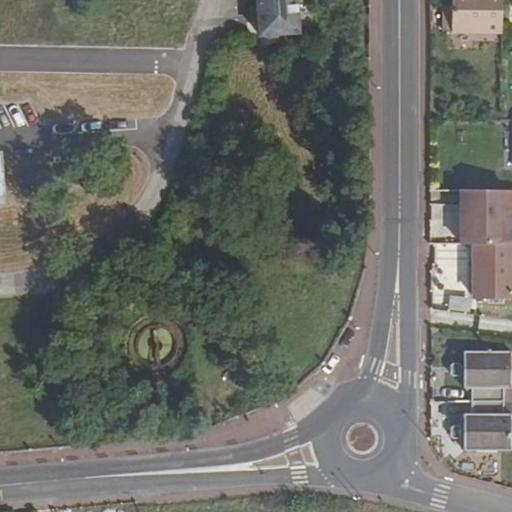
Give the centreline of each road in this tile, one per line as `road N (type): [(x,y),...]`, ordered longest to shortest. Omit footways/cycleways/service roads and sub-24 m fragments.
road 1 (secondary): [(403,249),(398,0)]
road 2 (secondary): [(0,487),(196,470)]
road 3 (secondary): [(402,427),(403,249)]
road 4 (secondary): [(196,470),(355,474)]
road 5 (secondary): [(403,249),(378,365),(358,399)]
road 6 (secondary): [(332,416),(196,470)]
road 7 (residential): [(388,467),(499,511)]
